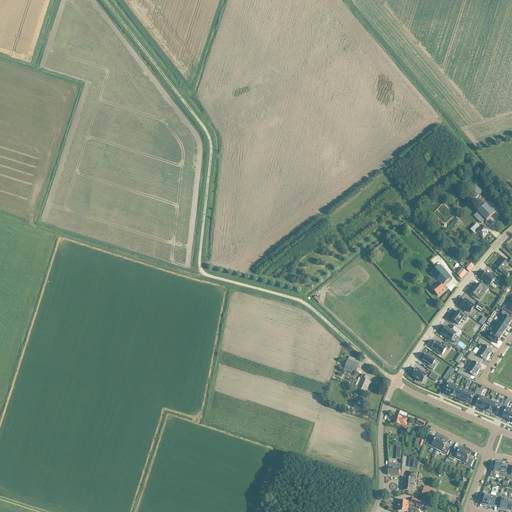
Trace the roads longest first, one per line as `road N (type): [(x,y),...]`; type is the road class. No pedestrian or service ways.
road 1 (track): [(395,382),(299,300),(199,268),(210,140),(104,0)]
road 2 (unclassified): [(395,382),(511,231)]
road 3 (track): [(203,273),(184,274),(29,220)]
road 4 (unclassified): [(372,511),(381,485),(380,426),(395,382)]
